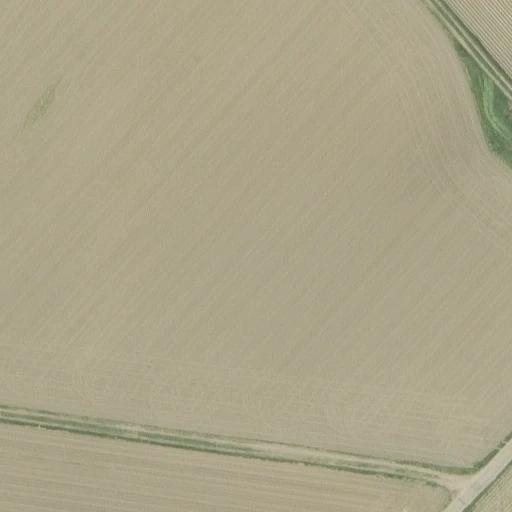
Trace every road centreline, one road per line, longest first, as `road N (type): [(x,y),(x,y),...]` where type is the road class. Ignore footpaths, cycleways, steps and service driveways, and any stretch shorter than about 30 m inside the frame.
road 1 (track): [(478,486),(0,417)]
road 2 (track): [(511,96),(429,0)]
